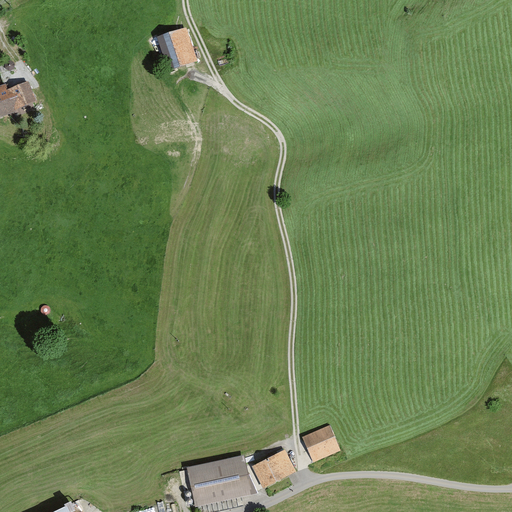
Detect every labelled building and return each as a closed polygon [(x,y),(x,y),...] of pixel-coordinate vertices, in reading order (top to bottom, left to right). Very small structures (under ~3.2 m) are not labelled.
[(160,40),(170,73),(200,63),(189,31),(160,40)] [(12,92),(9,85),(0,88),(0,116),(2,120),(41,104),(32,83),(12,92)] [(304,439),(311,455),(334,445),(328,429),(304,439)] [(282,450),(252,465),(262,485),(291,470),(292,470),(282,450)] [(262,485),(252,465),(244,469),(243,464),(188,476),(193,497),(247,486),(248,490),(253,489),(257,487),(258,489),(262,487),(262,485)]
